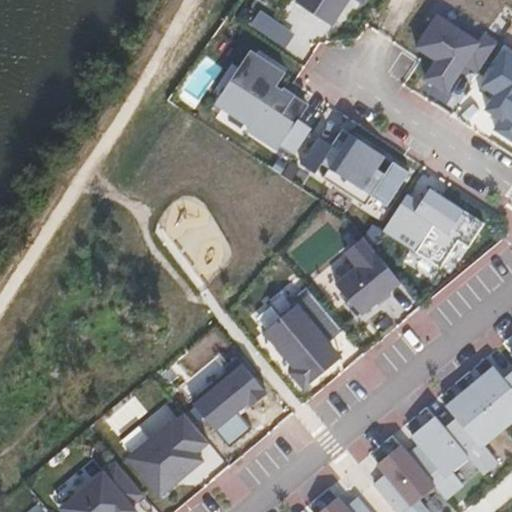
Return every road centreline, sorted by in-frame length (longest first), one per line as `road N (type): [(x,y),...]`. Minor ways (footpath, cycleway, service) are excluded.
road 1 (residential): [(511,290),(249,511)]
road 2 (residential): [(511,183),(349,76)]
